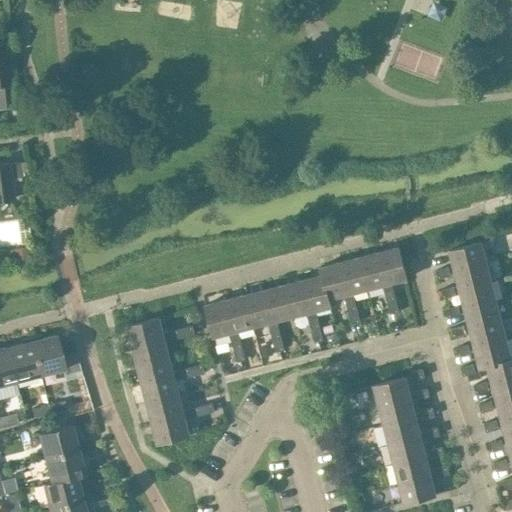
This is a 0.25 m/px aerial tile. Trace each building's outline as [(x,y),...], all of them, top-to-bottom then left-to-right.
[(0,200),(14,198),(9,163),(0,163),(0,200)] [(449,250),(454,270),(486,261),(481,241),(449,250)] [(399,247),(379,252),(387,284),(391,283),(407,278),(399,247)] [(379,252),(359,257),(367,289),(383,285),(384,289),(388,288),(387,284),(379,252)] [(359,257),(340,262),(348,294),(349,298),(353,297),(352,293),(367,289),(359,257)] [(454,270),(459,289),(491,281),(486,261),(454,270)] [(340,262),(320,267),(322,275),(322,274),(328,299),(329,298),(344,295),(348,294),(340,262)] [(436,270),(438,278),(450,275),(448,267),(436,270)] [(322,275),(303,279),(311,311),(331,306),(329,298),(328,299),(322,274),(322,275)] [(303,279),(283,284),(292,316),(307,312),(311,311),(303,279)] [(459,289),(464,308),(496,300),(491,281),(459,289)] [(283,284),(264,289),(272,321),(274,326),(278,325),(277,320),(292,316),(283,284)] [(441,289),(443,298),(455,295),(453,286),(441,289)] [(388,288),(384,289),(387,302),(396,299),(392,287),(388,288)] [(264,289),(245,294),(253,326),(268,322),(270,327),(274,326),(272,321),(264,289)] [(245,294),(225,299),(234,331),(238,330),(253,326),(245,294)] [(345,299),(348,312),(356,309),(353,297),(349,298),(345,299)] [(225,299),(205,305),(213,336),(230,332),(231,337),(235,336),(234,331),(225,299)] [(396,299),(387,302),(390,314),(399,312),(396,299)] [(464,308),(469,328),(501,320),(496,300),(464,308)] [(446,309),(448,317),(460,314),(458,305),(446,309)] [(356,309),(348,312),(351,324),(360,322),(356,309)] [(317,315),(308,317),(311,329),(320,327),(317,315)] [(159,317),(127,325),(132,345),(164,337),(169,336),(168,331),(163,333),(159,317)] [(469,328),(474,347),(506,339),(501,320),(469,328)] [(192,325),(180,328),(182,337),(194,334),(192,325)] [(274,326),(270,327),(273,339),(281,337),(278,325),(274,326)] [(451,328),(453,336),(465,333),(463,325),(451,328)] [(320,327),(311,329),(315,342),(323,339),(320,327)] [(180,328),(168,331),(169,336),(170,340),(182,337),(180,328)] [(31,341),(40,374),(65,368),(56,334),(31,341)] [(235,336),(231,337),(234,349),(243,347),(239,335),(235,336)] [(164,337),(132,345),(137,364),(169,356),(164,337)] [(281,337),(273,339),(276,351),(284,349),(281,337)] [(480,367),(487,365),(511,358),(506,339),(474,347),(480,367)] [(7,347),(15,381),(40,374),(31,341),(7,347)] [(456,347),(458,356),(470,353),(468,344),(456,347)] [(0,348),(0,384),(15,381),(7,347),(0,348)] [(243,347),(234,349),(237,361),(246,359),(243,347)] [(169,356),(137,364),(142,384),(174,376),(179,374),(178,370),(173,371),(169,356)] [(487,365),(492,384),(511,378),(511,357),(511,358),(487,365)] [(461,367),(463,375),(475,372),(473,363),(461,367)] [(202,364),(190,367),(192,376),(204,372),(202,364)] [(190,367),(178,370),(179,374),(180,379),(192,376),(190,367)] [(409,372),(412,380),(424,377),(422,368),(409,372)] [(174,376),(142,384),(147,403),(179,395),(175,380),(180,379),(179,374),(174,376)] [(374,385),(379,405),(411,397),(405,376),(374,385)] [(511,378),(492,384),(497,404),(511,399),(511,378)] [(474,384),(476,393),(488,390),(486,381),(474,384)] [(414,391),(417,399),(429,396),(427,388),(414,391)] [(179,395),(147,403),(152,423),(184,414),(189,413),(188,409),(183,410),(179,395)] [(379,405),(384,424),(416,416),(411,397),(379,405)] [(511,399),(497,404),(502,423),(511,420),(511,399)] [(47,404),(50,413),(66,409),(64,400),(47,404)] [(479,404),(481,412),(493,409),(491,400),(479,404)] [(212,403),(200,406),(202,414),(214,411),(212,403)] [(31,409),(34,417),(50,413),(47,404),(31,409)] [(200,406),(188,409),(189,413),(190,417),(202,414),(200,406)] [(419,410),(422,419),(434,416),(432,407),(419,410)] [(15,413),(0,416),(0,422),(1,426),(17,421),(15,413)] [(184,414),(152,423),(157,443),(189,434),(185,419),(190,417),(189,413),(184,414)] [(384,424),(389,443),(421,435),(416,416),(384,424)] [(484,423),(486,432),(499,428),(496,420),(484,423)] [(511,420),(502,423),(507,442),(511,440),(511,420)] [(37,433),(44,458),(77,449),(71,424),(37,433)] [(424,430),(427,438),(439,435),(437,426),(424,430)] [(389,443),(394,463),(426,455),(421,435),(389,443)] [(489,442),(491,451),(504,448),(501,439),(489,442)] [(429,449),(431,458),(444,454),(442,446),(429,449)] [(44,458),(50,482),(76,476),(84,474),(77,449),(44,458)] [(394,463),(399,482),(431,474),(426,455),(394,463)] [(494,462),(496,470),(509,467),(506,459),(494,462)] [(434,468),(436,477),(449,474),(447,465),(434,468)] [(399,482),(404,502),(436,494),(431,474),(399,482)] [(42,484),(48,509),(82,500),(76,476),(50,482),(42,484)] [(499,481),(501,490),(511,486),(511,479),(511,478),(499,481)] [(48,509),(49,511),(85,511),(82,500),(48,509)]
